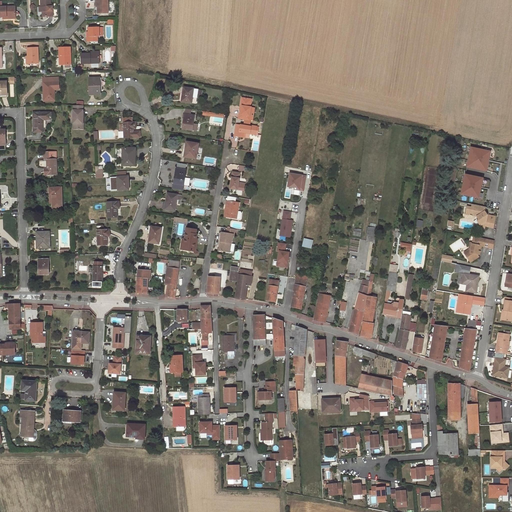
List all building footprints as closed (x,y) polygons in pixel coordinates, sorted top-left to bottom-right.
[(43,7),(43,12),(43,17),(53,16),(53,6),(51,6),(50,0),(41,0),(42,7),(43,7)] [(108,0),(97,0),(98,6),(98,13),(109,13),(108,0)] [(0,16),(3,17),(16,16),(15,6),(0,7),(0,16)] [(99,35),(99,28),(99,27),(89,27),(89,33),(89,36),(87,36),(87,42),(97,41),(98,36),(99,36),(99,35)] [(70,47),(59,47),(60,55),(62,55),(62,65),(66,65),(71,65),(70,47)] [(28,56),(29,64),(39,63),(38,48),(28,48),(28,56)] [(99,53),(91,54),(81,54),(82,63),(100,63),(99,53)] [(100,87),(99,78),(89,78),(90,95),(101,94),(101,87),(100,87)] [(59,89),(59,81),(43,82),(44,100),(54,99),(54,89),(59,89)] [(198,89),(185,87),(184,94),(183,94),(182,101),(196,103),(197,94),(198,89)] [(245,119),(250,120),(251,115),(252,108),(251,108),(252,99),(242,98),(241,106),(242,107),(241,115),(239,115),(239,118),(245,119)] [(83,105),(74,105),(73,128),(80,128),(80,123),(83,123),(83,105)] [(51,112),(35,113),(35,118),(33,118),(33,132),(43,132),(43,119),(51,119),(51,112)] [(194,115),(185,114),(183,128),(192,130),(192,129),(193,124),(194,115)] [(133,127),(136,127),(136,122),(133,122),(133,118),(124,118),(124,126),(123,126),(123,124),(120,124),(120,130),(124,130),(125,138),(140,137),(140,131),(133,131),(133,129),(133,127)] [(251,122),(245,121),(244,125),(241,124),(241,125),(237,124),(235,134),(239,134),(239,136),(244,137),(245,133),(251,134),(251,132),(256,133),(256,134),(258,135),(258,133),(256,132),(257,126),(253,126),(253,127),(251,126),(251,122)] [(198,144),(187,142),(184,157),(196,159),(197,153),(198,144)] [(491,151),(472,147),(468,167),(487,171),(491,151)] [(134,160),(135,148),(123,148),(123,165),(135,165),(135,160),(134,160)] [(45,170),(45,175),(57,174),(56,152),(44,152),(45,159),(47,159),(47,168),(47,170),(45,170)] [(214,167),(207,166),(206,173),(213,175),(214,167)] [(186,170),(176,168),(173,188),(183,190),(184,184),(185,176),(186,170)] [(238,184),(238,182),(240,174),(232,173),(230,188),(244,190),(245,185),(244,185),(238,184)] [(304,175),(290,173),(288,186),(295,187),(294,189),(304,191),(305,180),(304,179),(304,175)] [(483,178),(466,174),(462,194),(479,198),(483,178)] [(128,176),(118,177),(119,190),(129,189),(128,176)] [(53,202),(53,207),(62,207),(62,187),(50,188),(50,194),(53,194),(53,202)] [(177,199),(181,200),(181,195),(167,193),(166,202),(164,201),(163,209),(175,211),(176,203),(177,199)] [(239,203),(227,201),(225,210),(227,210),(226,217),(237,219),(239,219),(241,218),(242,213),(241,212),(238,211),(239,203)] [(119,206),(119,202),(107,202),(108,217),(117,217),(117,208),(117,206),(119,206)] [(485,211),(486,207),(473,204),(472,207),(467,206),(465,214),(469,215),(470,213),(473,214),(473,216),(477,216),(479,220),(477,221),(480,225),(479,228),(485,229),(485,226),(494,227),(495,216),(487,215),(485,211)] [(291,212),(284,210),(281,235),(290,237),(291,231),(290,231),(290,229),(291,229),(293,220),(290,220),(291,212)] [(161,228),(153,226),(151,233),(150,233),(149,242),(159,244),(161,228)] [(237,229),(227,227),(226,233),(221,232),(219,241),(222,242),(220,250),(230,252),(233,234),(237,234),(237,229)] [(194,251),(196,238),(197,233),(196,233),(196,229),(187,228),(185,238),(182,238),(182,242),(186,243),(185,249),(194,251)] [(109,229),(101,230),(97,230),(98,245),(107,244),(107,236),(107,234),(109,234),(109,229)] [(49,231),(37,232),(37,236),(39,236),(39,248),(50,248),(49,231)] [(490,239),(474,236),(473,243),(472,248),(471,248),(470,252),(471,252),(466,255),(471,262),(479,256),(478,255),(478,254),(480,254),(481,251),(478,250),(479,247),(482,248),(482,246),(489,247),(490,239)] [(300,247),(310,249),(312,240),(302,238),(300,247)] [(287,243),(279,242),(277,250),(280,251),(278,266),(287,267),(289,252),(285,252),(287,243)] [(472,248),(473,243),(470,242),(469,249),(464,253),(466,255),(471,252),(470,252),(471,248),(472,248)] [(48,259),(39,259),(39,274),(49,274),(48,259)] [(168,285),(167,294),(166,297),(175,298),(175,297),(180,262),(169,260),(168,267),(167,267),(167,271),(166,278),(165,284),(168,285)] [(102,280),(103,266),(102,266),(102,262),(95,262),(94,266),(93,279),(102,280)] [(471,267),(460,264),(459,272),(461,273),(465,273),(463,283),(469,283),(468,291),(477,292),(480,276),(470,274),(471,267)] [(138,270),(137,293),(147,293),(148,278),(150,278),(151,270),(138,270)] [(240,270),(236,298),(246,299),(248,285),(251,285),(253,276),(251,276),(252,272),(249,271),(240,270)] [(237,280),(239,272),(231,271),(230,279),(237,280)] [(308,276),(296,273),(295,278),(307,281),(308,276)] [(408,273),(406,286),(404,299),(410,300),(414,274),(408,273)] [(397,278),(388,276),(387,283),(396,285),(397,278)] [(220,277),(209,277),(207,293),(219,294),(220,277)] [(295,278),(293,291),(294,291),(291,307),(301,309),(307,281),(295,278)] [(278,287),(269,285),(267,300),(276,301),(278,287)] [(366,301),(367,296),(360,293),(359,293),(349,331),(358,334),(365,307),(366,301)] [(324,295),(319,294),(314,319),(326,322),(330,297),(324,295)] [(511,301),(506,300),(504,310),(505,310),(503,320),(511,321),(511,318),(511,301)] [(366,301),(365,307),(361,335),(362,336),(372,338),(374,323),(372,323),(376,303),(366,301)] [(384,301),(382,313),(387,314),(398,316),(399,306),(394,305),(388,304),(388,301),(384,301)] [(20,304),(5,304),(6,307),(9,307),(10,330),(21,329),(21,319),(20,313),(20,305),(20,304)] [(201,306),(201,310),(201,318),(211,318),(210,312),(210,306),(201,306)] [(187,310),(177,310),(178,321),(178,322),(185,322),(185,316),(187,316),(187,310)] [(121,327),(119,327),(114,327),(112,348),(123,348),(125,332),(131,333),(132,317),(125,316),(125,315),(124,314),(124,318),(125,319),(124,328),(121,327)] [(402,314),(401,318),(400,328),(400,329),(397,347),(405,349),(409,331),(415,332),(416,323),(410,322),(410,316),(402,314)] [(254,317),(254,335),(265,334),(265,315),(254,315),(254,317)] [(211,318),(201,318),(201,323),(202,329),(202,334),(208,333),(212,333),(211,318)] [(273,318),(275,363),(279,363),(278,350),(285,350),(283,321),(273,318)] [(469,321),(468,328),(476,329),(477,322),(469,321)] [(30,333),(32,333),(32,343),(41,343),(41,333),(42,333),(42,332),(43,323),(30,323),(30,333)] [(447,326),(436,325),(429,359),(440,362),(447,326)] [(306,330),(296,326),(294,355),(304,356),(306,330)] [(468,328),(467,328),(459,368),(469,371),(477,329),(476,329),(468,328)] [(73,333),(72,349),(81,349),(82,343),(89,343),(90,333),(90,332),(80,332),(80,333),(73,333)] [(234,356),(235,356),(234,341),(237,341),(236,333),(227,333),(227,336),(223,336),(223,351),(228,351),(228,359),(234,358),(234,356)] [(496,352),(507,354),(510,335),(499,333),(496,352)] [(136,353),(150,354),(151,336),(137,336),(136,353)] [(415,338),(413,351),(421,353),(423,339),(415,338)] [(325,350),(324,340),(314,340),(314,350),(325,350)] [(347,342),(337,341),(335,356),(335,376),(345,378),(345,357),(347,343),(347,342)] [(0,354),(13,354),(13,343),(5,343),(5,344),(0,344),(0,354)] [(364,349),(355,346),(353,351),(357,353),(356,354),(362,356),(362,354),(364,349)] [(364,349),(362,354),(374,358),(375,353),(364,349)] [(84,350),(72,350),(71,364),(83,365),(84,358),(82,358),(83,356),(84,356),(84,350)] [(325,362),(325,350),(314,350),(315,362),(325,362)] [(173,365),(173,373),(183,372),(182,355),(172,356),(172,365),(173,365)] [(293,365),(295,366),(303,366),(304,356),(294,355),(293,365)] [(121,356),(114,356),(114,364),(110,363),(109,373),(120,373),(121,356)] [(201,356),(193,356),(193,364),(196,363),(196,368),(196,375),(206,375),(206,370),(206,367),(205,363),(202,363),(201,356)] [(506,360),(496,358),(494,366),(495,366),(495,368),(494,368),(492,375),(507,378),(509,369),(504,369),(505,367),(506,360)] [(407,365),(399,362),(394,376),(394,385),(402,388),(403,379),(407,365)] [(303,366),(295,366),(295,374),(296,391),(303,391),(304,366),(303,366)] [(291,411),(297,410),(296,391),(295,374),(288,374),(291,411)] [(335,376),(335,383),(345,385),(345,378),(335,376)] [(392,396),(392,385),(360,378),(358,388),(359,388),(392,396)] [(36,400),(37,382),(22,381),(21,390),(26,390),(26,400),(36,400)] [(271,400),(271,392),(276,392),(276,382),(266,382),(267,387),(267,392),(265,392),(259,392),(259,400),(271,400)] [(426,399),(426,385),(418,384),(418,399),(426,399)] [(460,384),(448,384),(448,419),(459,420),(459,416),(461,416),(460,399),(460,384)] [(402,388),(394,385),(394,394),(403,397),(402,388)] [(236,388),(224,388),(225,402),(237,402),(236,388)] [(477,390),(472,388),(472,404),(468,404),(469,433),(475,433),(480,433),(477,390)] [(115,398),(114,410),(125,411),(126,393),(114,392),(114,398),(115,398)] [(355,399),(350,399),(350,407),(355,407),(355,410),(369,409),(368,396),(360,394),(359,398),(360,398),(360,400),(355,400),(355,399)] [(209,397),(199,398),(199,414),(210,414),(209,397)] [(340,411),(339,398),(322,399),(323,412),(340,411)] [(389,400),(374,401),(374,412),(389,411),(389,400)] [(501,402),(490,402),(490,422),(501,421),(501,402)] [(173,407),(174,418),(176,418),(176,426),(185,426),(185,407),(173,407)] [(220,409),(221,418),(228,418),(228,409),(220,409)] [(71,420),(71,421),(80,422),(81,411),(64,410),(63,420),(71,420)] [(35,411),(21,411),(20,417),(22,418),(21,436),(29,437),(33,437),(34,430),(34,423),(35,411)] [(272,413),(265,413),(265,422),(261,422),(262,440),(272,440),(271,422),(272,422),(272,413)] [(410,425),(411,434),(421,433),(422,433),(421,425),(420,425),(420,420),(412,420),(412,425),(410,425)] [(221,439),(220,425),(212,426),(212,422),(200,422),(200,433),(208,433),(208,435),(213,435),(213,439),(221,439)] [(145,425),(127,424),(126,437),(137,437),(136,439),(144,439),(145,425)] [(503,431),(502,424),(490,425),(492,442),(497,442),(497,443),(506,442),(505,433),(503,434),(501,434),(501,432),(503,431)] [(237,426),(225,426),(226,440),(237,440),(237,426)] [(338,445),(337,428),(332,428),(332,434),(324,434),(325,445),(333,445),(333,446),(338,445)] [(388,430),(383,430),(383,438),(388,438),(389,446),(397,446),(396,434),(388,434),(388,430)] [(364,431),(364,439),(370,439),(370,440),(370,447),(378,446),(378,434),(370,435),(369,431),(364,431)] [(438,431),(438,433),(439,454),(450,455),(456,455),(455,433),(444,433),(444,431),(442,431),(438,431)] [(360,440),(359,432),(354,432),(354,436),(346,437),(347,448),(355,448),(355,441),(355,440),(360,440)] [(279,441),(280,459),(293,458),(292,447),(290,448),(289,441),(279,441)] [(505,457),(505,450),(492,450),(492,457),(491,457),(491,466),(496,466),(496,468),(500,472),(502,469),(505,469),(509,466),(505,461),(502,461),(502,457),(505,457)] [(278,461),(278,453),(273,453),(270,453),(271,461),(266,461),(266,466),(266,471),(265,471),(266,478),(275,477),(274,461),(278,461)] [(83,457),(24,458),(24,472),(83,471),(83,457)] [(240,465),(228,465),(229,480),(234,479),(240,479),(240,465)] [(416,467),(417,478),(425,477),(425,474),(430,474),(429,466),(416,467)] [(501,478),(501,485),(490,485),(490,495),(499,495),(503,495),(503,501),(509,501),(509,495),(507,495),(507,492),(507,485),(509,485),(509,478),(501,478)] [(343,493),(342,482),(329,483),(330,494),(343,493)] [(367,493),(367,485),(361,486),(361,483),(353,483),(354,495),(367,493)] [(377,486),(372,486),(373,494),(378,494),(378,498),(386,497),(385,486),(377,487),(377,486)] [(396,489),(391,490),(392,498),(397,497),(397,502),(407,501),(406,490),(397,490),(396,489)] [(429,495),(421,496),(422,507),(430,506),(430,509),(436,509),(436,498),(429,498),(429,495)]
